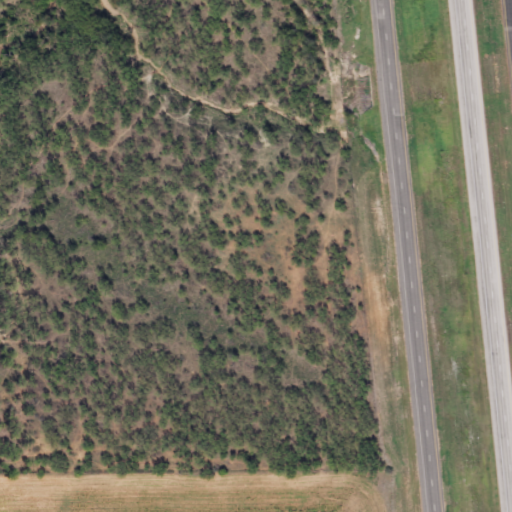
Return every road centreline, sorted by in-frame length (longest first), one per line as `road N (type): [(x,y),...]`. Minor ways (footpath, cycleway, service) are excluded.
road 1 (tertiary): [(379,0),(432,511)]
road 2 (motorway): [(459,0),(511,506)]
